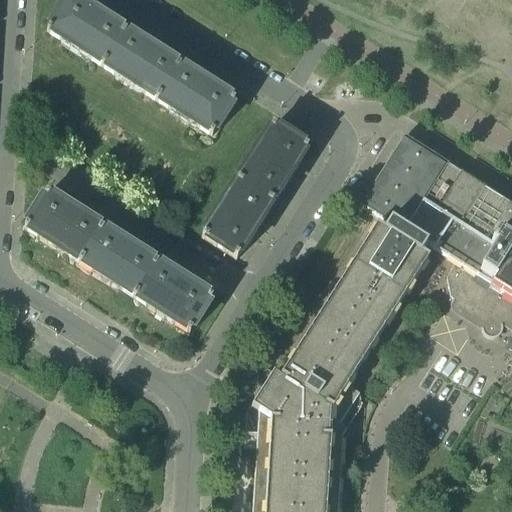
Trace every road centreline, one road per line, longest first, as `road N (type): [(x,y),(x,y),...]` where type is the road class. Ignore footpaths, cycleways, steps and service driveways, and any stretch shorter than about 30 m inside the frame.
road 1 (residential): [(133,0),(344,137),(342,153),(254,295)]
road 2 (residential): [(254,295),(3,140)]
road 3 (residential): [(188,405),(0,279)]
road 4 (residential): [(3,140),(11,0)]
road 5 (residential): [(254,295),(188,405)]
